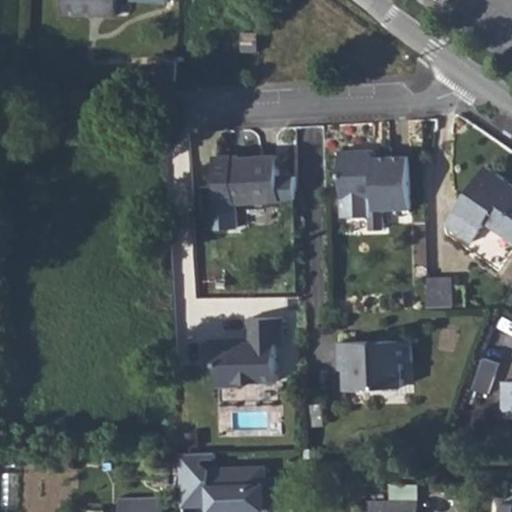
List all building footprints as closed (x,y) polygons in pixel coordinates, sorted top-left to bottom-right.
[(63,0),(63,13),(118,15),(118,0),(63,0)] [(157,80),(177,81),(178,61),(158,60),(157,80)] [(376,150),(342,151),(343,217),(371,216),(372,230),(386,229),(385,210),(413,209),(412,156),(376,157),(376,150)] [(235,155),(216,156),(219,205),(238,204),(238,203),(282,201),(280,156),(235,158),(235,155)] [(511,181),(488,165),(447,224),(473,242),(487,222),(511,240),(511,181)] [(454,278),(429,279),(430,307),(455,306),(454,278)] [(470,285),(460,285),(460,305),(472,304),(470,285)] [(285,318),(250,318),(250,347),(241,347),(241,343),(207,344),(208,366),(219,365),(219,387),(242,387),(242,383),(279,382),(278,343),(285,342),(285,318)] [(370,341),(340,342),(341,369),(346,369),(346,390),(366,389),(366,382),(378,382),(378,387),(405,386),(404,361),(414,361),(413,340),(382,341),(382,344),(370,345),(370,341)] [(501,363),(487,358),(476,389),(489,394),(501,363)] [(278,511),(280,464),(216,462),(217,453),(183,452),(181,511),(278,511)] [(164,511),(164,497),(120,498),(120,511),(164,511)] [(511,511),(511,498),(501,498),(500,511),(511,511)] [(419,511),(419,502),(368,502),(368,511),(419,511)]
